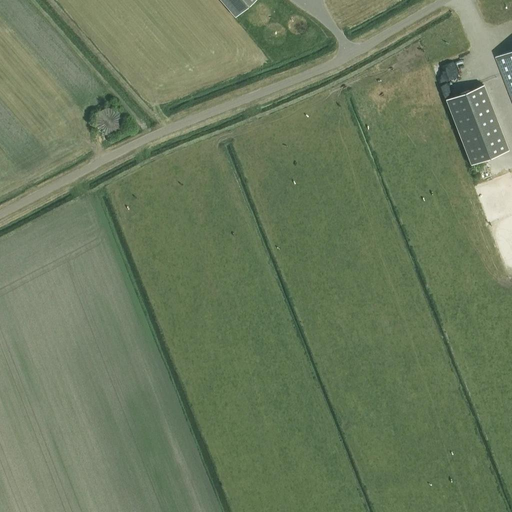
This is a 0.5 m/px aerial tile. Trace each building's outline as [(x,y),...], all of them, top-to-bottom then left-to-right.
[(218,0),(234,17),(253,0),(218,0)] [(511,49),(502,53),(511,81),(511,49)] [(437,74),(441,86),(455,81),(451,69),(437,74)] [(444,98),(469,164),(507,150),(482,84),(444,98)] [(105,135),(109,135),(114,134),(118,132),(121,127),(123,123),(122,118),(120,113),(116,110),(111,108),(106,109),(101,111),(98,114),(96,119),(95,124),(97,128),(100,132),(105,135)]
